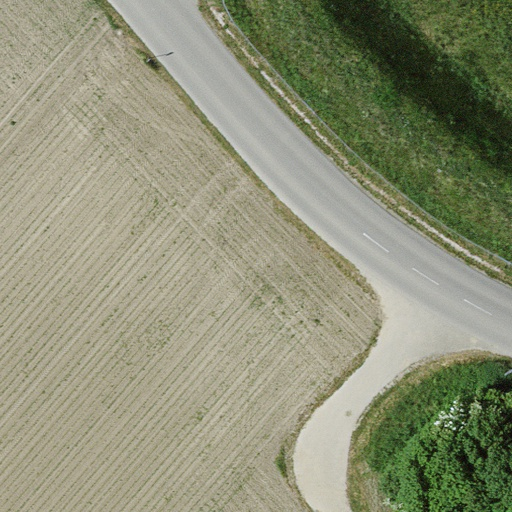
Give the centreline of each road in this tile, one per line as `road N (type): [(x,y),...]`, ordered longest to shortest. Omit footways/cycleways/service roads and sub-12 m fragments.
road 1 (tertiary): [(149,0),(286,163),(375,242),(511,324)]
road 2 (track): [(341,511),(329,490),(332,431),(451,293)]
